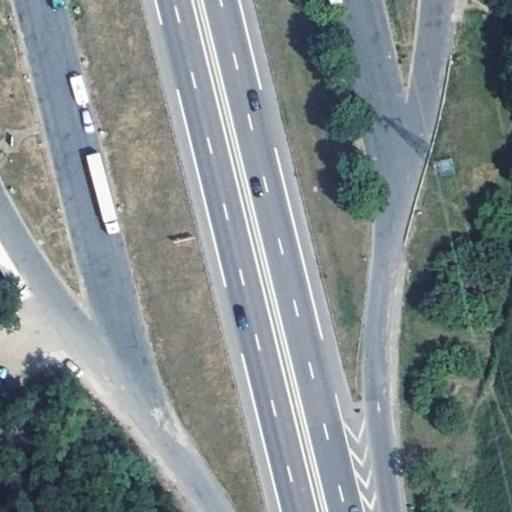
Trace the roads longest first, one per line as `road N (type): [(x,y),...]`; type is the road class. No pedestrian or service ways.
road 1 (motorway): [(172,0),(298,511)]
road 2 (motorway): [(345,511),(219,0)]
